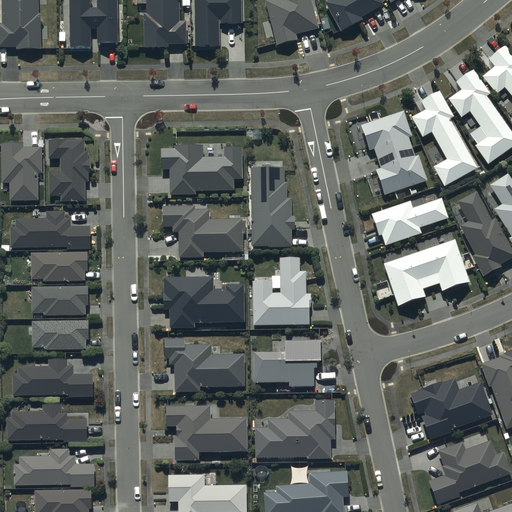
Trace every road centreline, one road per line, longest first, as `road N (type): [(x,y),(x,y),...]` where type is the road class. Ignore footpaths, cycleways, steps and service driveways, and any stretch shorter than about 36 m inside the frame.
road 1 (residential): [(129,511),(122,96)]
road 2 (residential): [(364,353),(307,91)]
road 3 (residential): [(487,0),(405,56),(307,91)]
road 4 (residential): [(307,91),(122,96)]
road 5 (residential): [(398,511),(364,353)]
road 6 (residential): [(364,353),(511,307)]
road 7 (residential): [(122,96),(0,98)]
